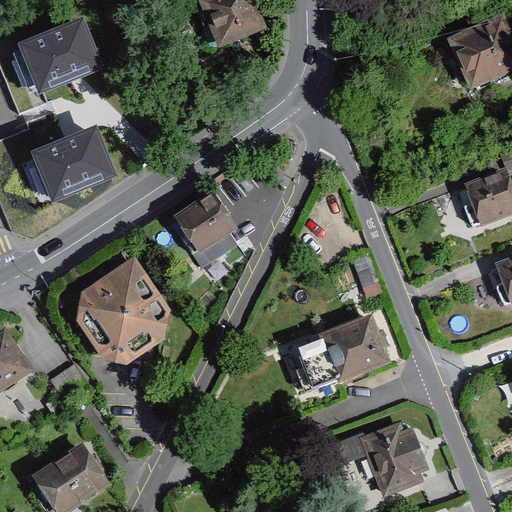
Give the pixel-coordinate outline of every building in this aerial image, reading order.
[(261,0),(226,0),(208,7),(227,54),(276,34),(261,0)] [(450,43),(471,96),(511,79),(511,33),(507,21),(450,43)] [(0,52),(0,58),(20,111),(105,80),(83,22),(0,52)] [(28,153),(52,203),(119,178),(98,127),(28,153)] [(467,198),(481,236),(511,224),(511,185),(511,182),(467,198)] [(174,223),(202,266),(244,239),(213,197),(174,223)] [(106,363),(128,366),(166,341),(171,317),(135,258),(81,293),(76,328),(106,363)] [(511,267),(497,274),(511,309),(511,267)] [(316,402),(394,371),(374,323),(297,353),(316,402)] [(11,334),(0,341),(0,407),(42,377),(11,334)] [(418,424),(365,445),(392,511),(445,489),(418,424)] [(91,448),(40,484),(60,511),(91,511),(122,490),(91,448)]
